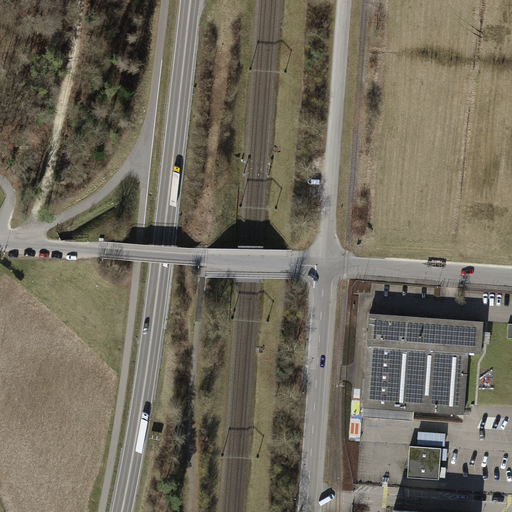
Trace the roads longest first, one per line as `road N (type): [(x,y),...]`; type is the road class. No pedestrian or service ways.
road 1 (trunk): [(122,511),(152,338),(191,0)]
road 2 (residential): [(0,244),(325,266)]
road 3 (unclassified): [(325,266),(344,0)]
road 4 (unclassified): [(306,511),(325,266)]
road 5 (track): [(78,0),(76,48),(33,232)]
road 6 (unclassified): [(325,266),(511,278)]
road 7 (unknown): [(376,500),(511,507)]
